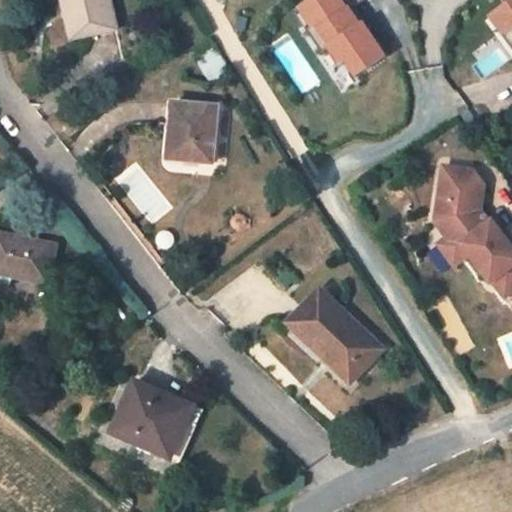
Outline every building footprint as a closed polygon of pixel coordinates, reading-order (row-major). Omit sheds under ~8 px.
[(114,27),(108,0),(63,0),(70,37),(114,27)] [(351,81),(388,58),(355,5),(362,0),(310,0),(303,5),(351,81)] [(511,0),(507,4),(491,15),(505,35),(511,29),(511,0)] [(511,29),(505,35),(503,37),(511,49),(511,29)] [(210,161),(214,107),(171,103),(169,126),(179,127),(176,158),(210,161)] [(179,127),(169,126),(167,157),(176,158),(179,127)] [(474,171),(444,166),(435,221),(447,237),(461,243),(469,254),(489,283),(492,281),(503,297),(511,290),(511,247),(492,220),(489,222),(480,210),(484,185),(474,171)] [(55,246),(0,233),(0,271),(47,281),(55,246)] [(447,237),(438,243),(453,265),(469,254),(461,243),(447,237)] [(378,349),(319,293),(290,324),(342,372),(356,358),(364,365),(378,349)] [(349,380),(364,365),(356,358),(342,372),(349,380)] [(191,406),(136,381),(113,432),(168,457),(191,406)]
